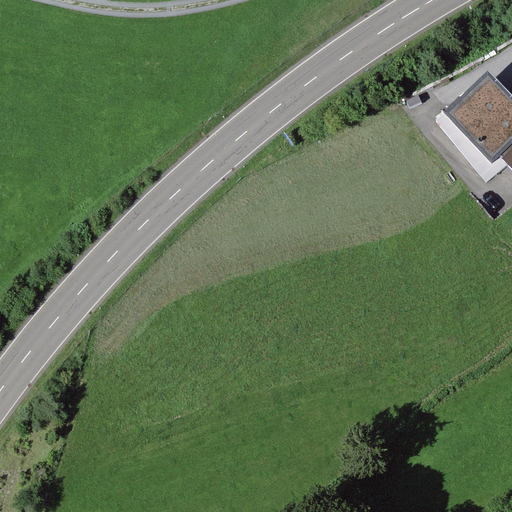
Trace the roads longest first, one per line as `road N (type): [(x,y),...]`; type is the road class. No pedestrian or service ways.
road 1 (secondary): [(435,0),(295,93),(205,167),(72,302),(0,393)]
road 2 (track): [(54,0),(146,11),(226,0)]
